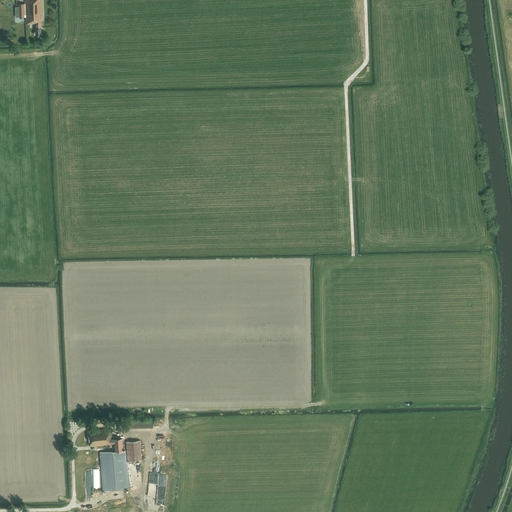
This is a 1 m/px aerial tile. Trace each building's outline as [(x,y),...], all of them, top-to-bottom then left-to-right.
[(41,19),(43,19),(41,0),(24,0),(25,4),(19,4),(20,17),(25,17),(26,24),(35,23),(36,35),(41,35),(41,28),(42,28),(41,19)] [(154,428),(153,419),(123,420),(123,428),(154,428)] [(125,451),(123,451),(122,438),(111,439),(110,433),(109,429),(93,430),(94,431),(88,432),(89,446),(95,445),(95,446),(115,444),(115,451),(113,452),(113,451),(100,452),(101,457),(100,457),(103,490),(128,489),(126,455),(125,451)] [(169,438),(153,439),(155,465),(171,464),(169,438)] [(142,460),(141,440),(127,441),(128,461),(142,460)]
